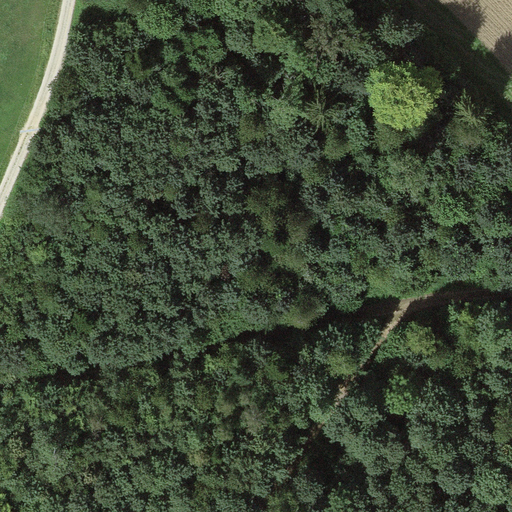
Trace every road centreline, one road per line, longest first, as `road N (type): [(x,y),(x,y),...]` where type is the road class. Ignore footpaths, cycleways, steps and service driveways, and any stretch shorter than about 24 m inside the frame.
road 1 (track): [(0,378),(511,292)]
road 2 (track): [(245,511),(409,304)]
road 3 (track): [(63,0),(31,120),(0,195)]
